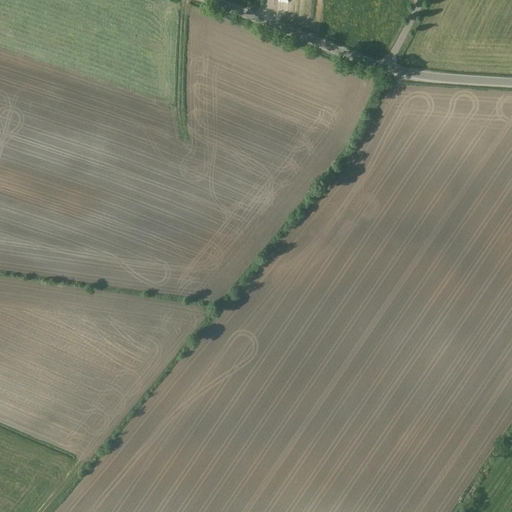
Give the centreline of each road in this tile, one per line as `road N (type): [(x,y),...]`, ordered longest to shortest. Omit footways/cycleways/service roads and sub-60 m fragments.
road 1 (unclassified): [(384,70),(208,0)]
road 2 (unclassified): [(511,84),(384,70)]
